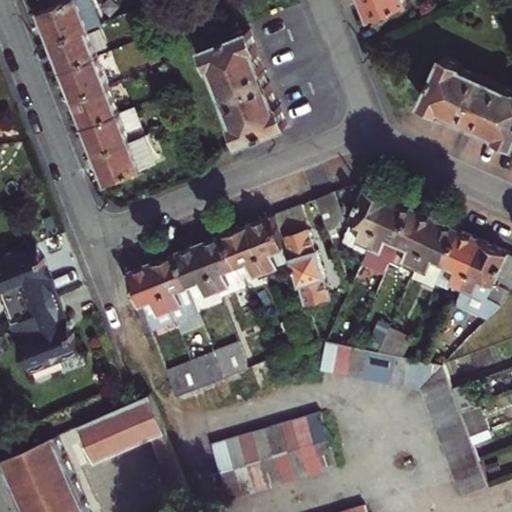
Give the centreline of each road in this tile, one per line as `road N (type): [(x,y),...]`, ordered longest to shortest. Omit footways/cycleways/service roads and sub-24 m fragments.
road 1 (residential): [(93,239),(373,134)]
road 2 (residential): [(93,239),(2,0)]
road 3 (residential): [(373,134),(511,201)]
road 4 (residential): [(373,134),(318,0)]
